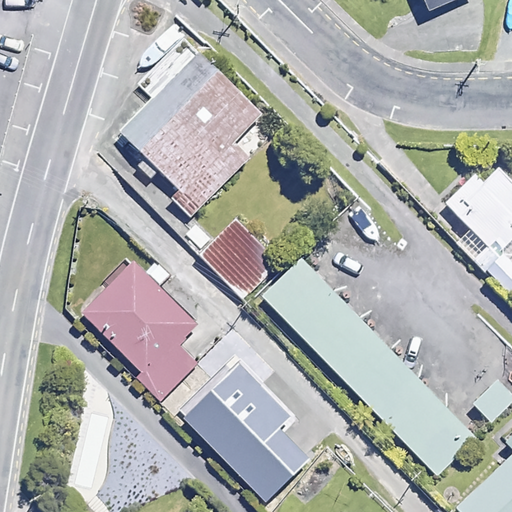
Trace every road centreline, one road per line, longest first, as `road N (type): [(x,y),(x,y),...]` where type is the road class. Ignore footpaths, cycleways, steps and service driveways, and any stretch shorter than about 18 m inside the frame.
road 1 (tertiary): [(91,0),(24,249),(0,373)]
road 2 (residential): [(275,0),(353,73),(389,93),(511,100)]
